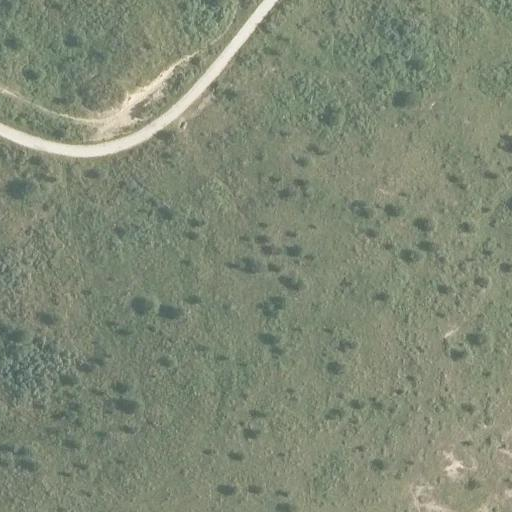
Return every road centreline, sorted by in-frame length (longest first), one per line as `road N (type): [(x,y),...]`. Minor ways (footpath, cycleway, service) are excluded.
road 1 (track): [(272,0),(158,129),(99,146),(0,119)]
road 2 (unknown): [(0,91),(73,129),(104,125),(194,59),(239,0)]
